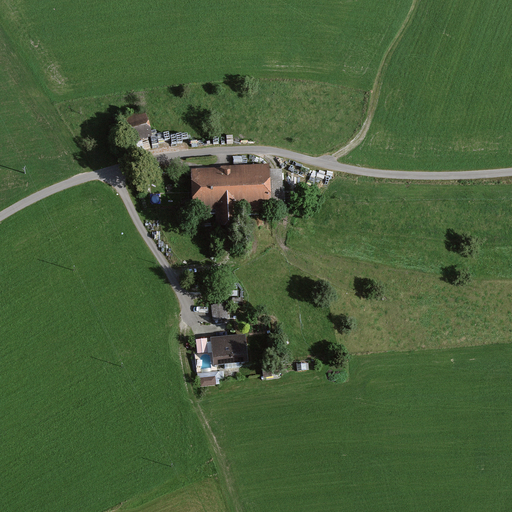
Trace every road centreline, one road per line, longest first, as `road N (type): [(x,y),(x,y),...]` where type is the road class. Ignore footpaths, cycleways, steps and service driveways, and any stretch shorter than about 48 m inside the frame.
road 1 (track): [(320,163),(260,152),(138,164),(61,189),(0,221)]
road 2 (track): [(415,0),(385,55),(364,128),(320,163)]
road 3 (track): [(511,173),(399,177),(320,163)]
road 4 (track): [(109,172),(200,322)]
